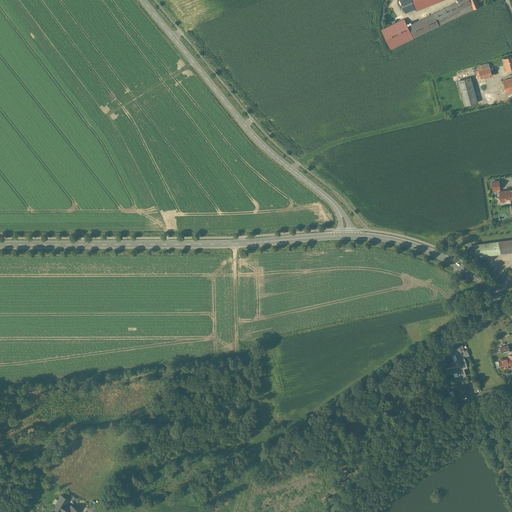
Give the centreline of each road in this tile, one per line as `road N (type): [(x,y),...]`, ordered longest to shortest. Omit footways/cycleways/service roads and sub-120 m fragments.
road 1 (secondary): [(346,236),(0,244)]
road 2 (track): [(235,244),(237,360),(176,376),(92,509)]
road 3 (tertiary): [(346,236),(339,210),(257,139),(143,0)]
road 4 (track): [(498,299),(283,435)]
road 5 (unclassified): [(329,511),(455,407),(511,384)]
road 6 (secondary): [(511,314),(448,259),(397,241),(346,236)]
road 7 (track): [(290,168),(332,143),(448,113)]
